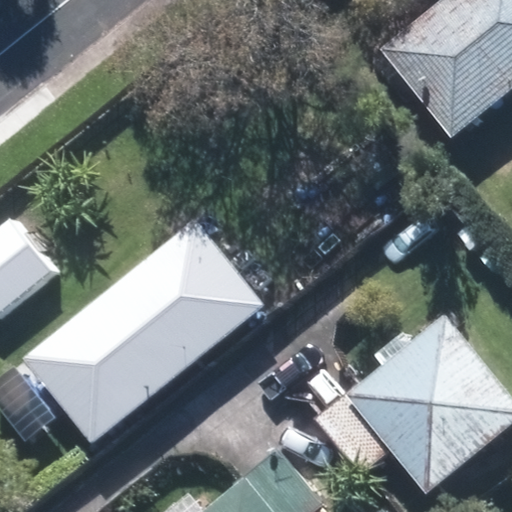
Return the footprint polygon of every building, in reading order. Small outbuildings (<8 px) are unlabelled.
[(511,0),(464,0),(396,56),(464,142),(511,103),(511,0)] [(10,217),(0,225),(0,311),(52,269),(10,217)] [(34,362),(103,446),(273,310),(204,225),(34,362)] [(392,358),(399,367),(330,422),(372,474),(404,448),(442,495),(511,438),(511,382),(461,319),(425,347),(418,338),(392,358)] [(221,511),(326,511),(335,505),(293,454),(221,511)]
